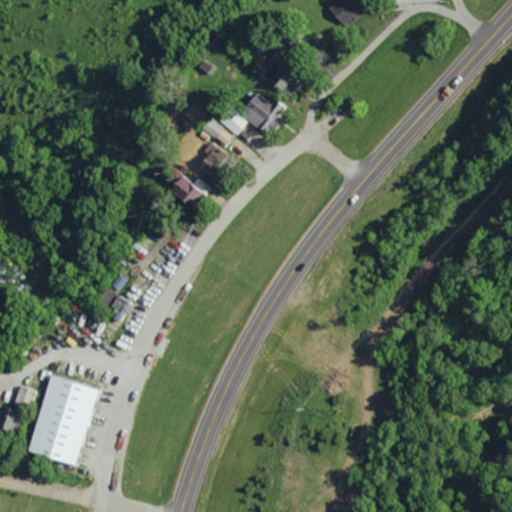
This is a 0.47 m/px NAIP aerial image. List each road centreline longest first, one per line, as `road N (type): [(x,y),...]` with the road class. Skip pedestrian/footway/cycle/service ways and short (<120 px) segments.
road 1 (primary): [(178,511),(214,407),(281,286),(511,11)]
road 2 (residential): [(359,186),(291,142),(215,213),(128,345),(98,430),(83,511)]
road 3 (residential): [(291,142),(294,114),(311,86),(408,0)]
